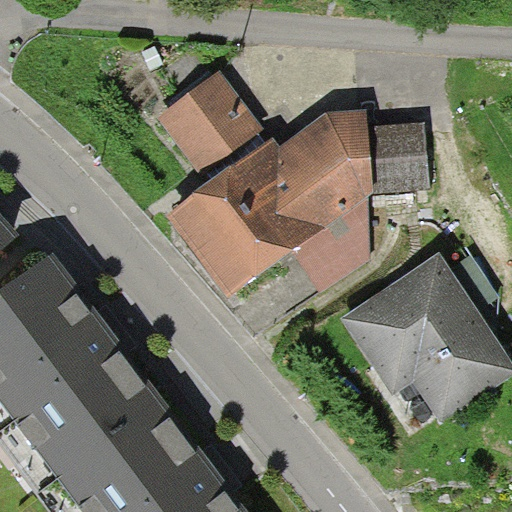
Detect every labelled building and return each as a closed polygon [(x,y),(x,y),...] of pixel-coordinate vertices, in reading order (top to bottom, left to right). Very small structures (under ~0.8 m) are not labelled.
[(206,172),(169,206),(231,284),(287,250),(320,287),(374,261),(372,194),(370,126),(370,109),(328,109),(281,142),(225,71),(159,114),(206,172)] [(423,125),(370,126),(372,194),(424,193),(423,125)] [(0,250),(12,240),(0,226),(0,250)] [(511,355),(443,247),(341,311),(391,389),(417,372),(443,413),(511,369),(511,355)] [(250,511),(57,260),(0,302),(0,414),(75,511),(250,511)]
